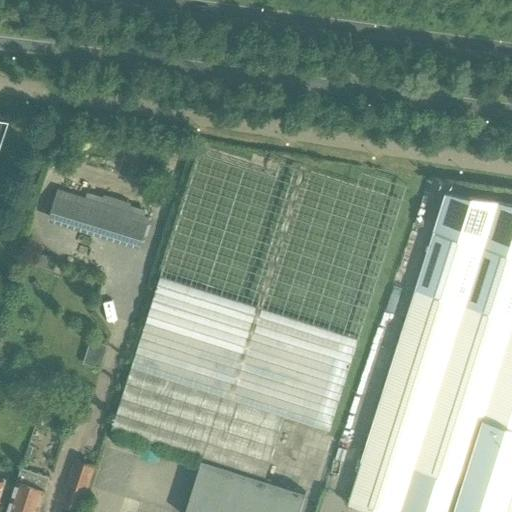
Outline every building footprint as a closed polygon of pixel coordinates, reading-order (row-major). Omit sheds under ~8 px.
[(356,187),(323,176),(280,162),(275,178),(199,154),(112,429),(202,458),(185,511),(299,511),(306,492),(264,479),(284,416),(329,431),(407,186),(361,171),(356,187)] [(47,221),(60,225),(139,249),(149,217),(57,189),(47,221)] [(511,511),(511,203),(446,193),(435,225),(415,289),(349,498),(391,511),(511,511)] [(92,339),(86,359),(102,363),(108,344),(92,339)] [(61,505),(79,511),(94,465),(76,459),(61,505)] [(7,510),(6,511),(38,511),(50,477),(21,468),(7,510)] [(0,511),(6,511),(7,509),(0,507),(3,498),(10,500),(13,491),(11,490),(12,486),(14,486),(17,480),(3,475),(1,479),(0,478),(0,511)]
